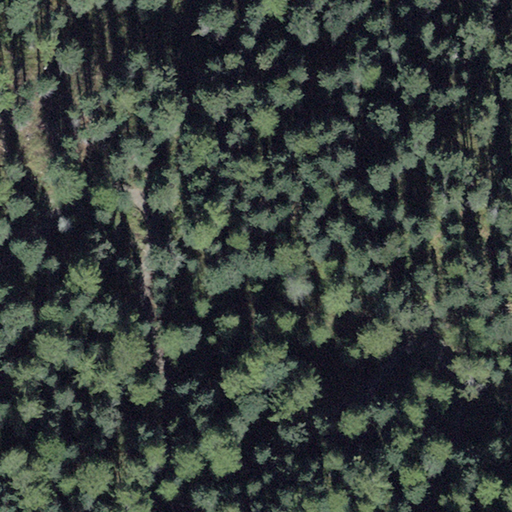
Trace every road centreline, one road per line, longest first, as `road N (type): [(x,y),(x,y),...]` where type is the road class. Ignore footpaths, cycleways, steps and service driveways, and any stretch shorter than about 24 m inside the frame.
road 1 (track): [(0,273),(65,204),(126,188),(152,203),(142,274),(170,432),(158,511)]
road 2 (track): [(180,511),(412,343),(431,344),(459,377),(460,411),(424,511)]
